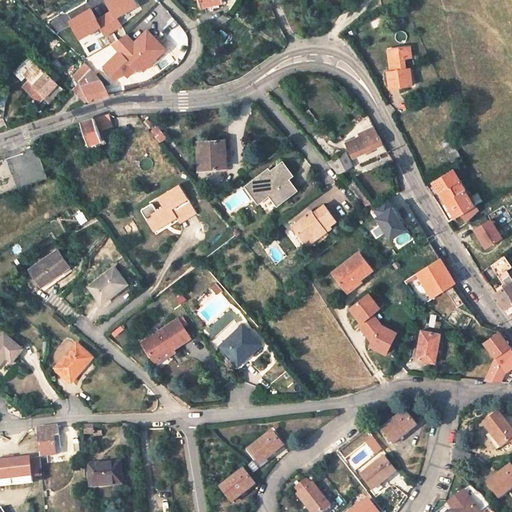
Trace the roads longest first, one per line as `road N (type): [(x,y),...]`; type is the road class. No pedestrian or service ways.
road 1 (unclassified): [(511,334),(433,221),(368,93),(331,64),(294,61),(191,100),(154,102)]
road 2 (unclassified): [(340,396),(216,415),(0,426)]
road 3 (unknown): [(79,325),(176,417),(199,511)]
road 4 (unclassified): [(154,102),(58,119),(0,142)]
road 5 (unclassified): [(340,396),(341,425),(278,473),(263,501),(266,511)]
road 6 (unclassified): [(408,511),(444,435),(447,388)]
road 7 (residential): [(154,102),(159,85),(186,63),(194,36),(162,0)]
road 8 (unknown): [(252,81),(328,175)]
